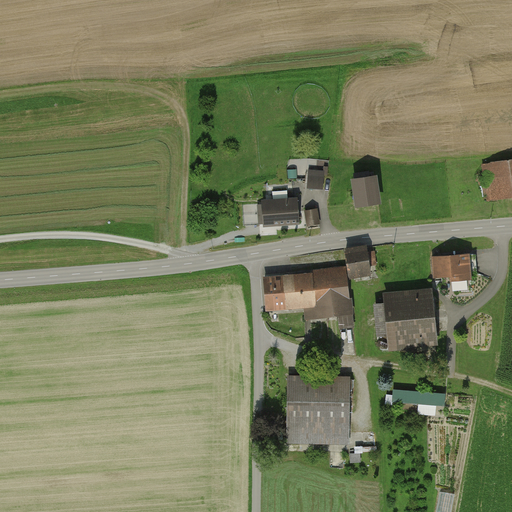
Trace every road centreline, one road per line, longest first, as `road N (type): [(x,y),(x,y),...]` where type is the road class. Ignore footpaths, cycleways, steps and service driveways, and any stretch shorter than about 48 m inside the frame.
road 1 (tertiary): [(0,280),(511,225)]
road 2 (track): [(134,89),(165,97),(189,133),(184,264),(170,251),(102,236),(0,240)]
road 3 (track): [(257,511),(260,329)]
